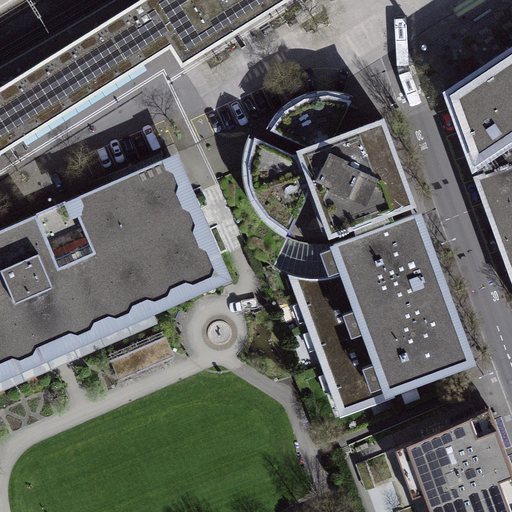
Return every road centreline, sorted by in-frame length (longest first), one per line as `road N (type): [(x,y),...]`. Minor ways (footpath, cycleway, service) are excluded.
road 1 (residential): [(376,13),(64,151)]
road 2 (residential): [(413,94),(511,359)]
